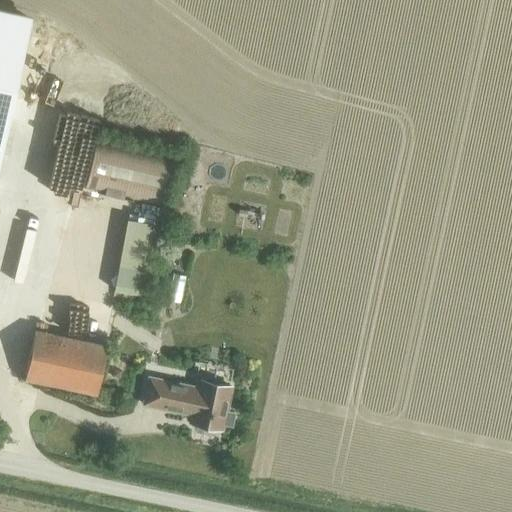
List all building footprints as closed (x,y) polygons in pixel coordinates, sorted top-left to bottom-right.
[(0,160),(32,14),(0,7),(0,160)] [(98,140),(85,190),(104,194),(104,196),(122,201),(123,199),(162,208),(174,159),(98,140)] [(113,297),(142,302),(143,297),(148,298),(161,227),(127,220),(113,297)] [(60,387),(92,394),(97,395),(108,345),(35,329),(24,379),(60,387)] [(149,378),(144,404),(184,413),(185,410),(192,412),(190,422),(222,429),(223,424),(232,426),(234,413),(226,411),(231,388),(199,381),(197,391),(189,390),(190,387),(149,378)]
